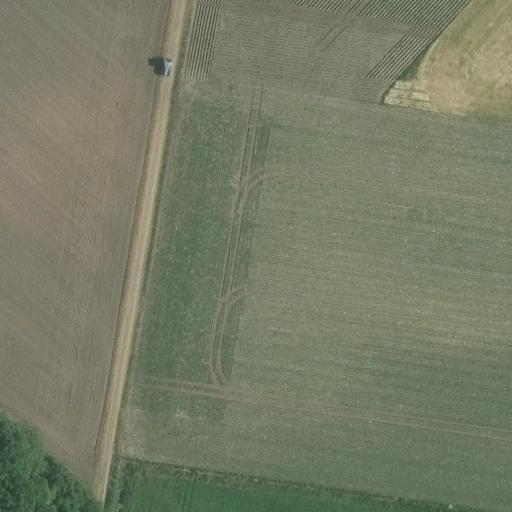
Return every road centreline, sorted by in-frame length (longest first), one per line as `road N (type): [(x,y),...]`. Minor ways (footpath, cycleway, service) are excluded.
road 1 (track): [(100,511),(185,0)]
road 2 (track): [(103,496),(82,492),(0,430)]
